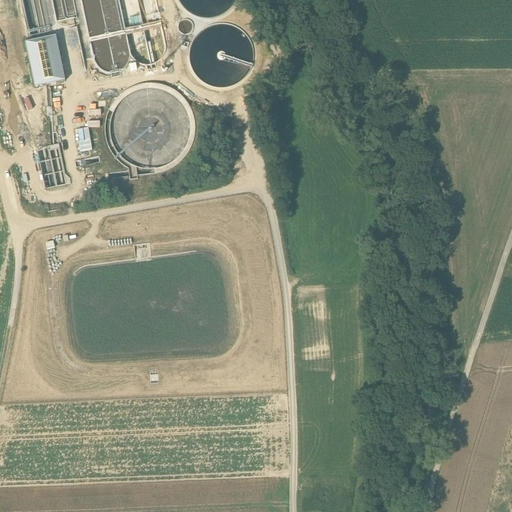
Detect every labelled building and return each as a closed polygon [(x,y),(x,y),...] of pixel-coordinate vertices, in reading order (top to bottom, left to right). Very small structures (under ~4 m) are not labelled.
[(21,0),(28,36),(48,31),(49,36),(54,35),(53,32),(50,33),(43,0),(21,0)] [(167,49),(162,27),(144,31),(127,35),(109,39),(91,43),(95,63),(96,65),(97,66),(98,68),(99,69),(101,70),(102,71),(104,72),(105,73),(107,73),(109,74),(111,74),(112,74),(114,74),(116,74),(118,73),(119,73),(121,72),(122,71),(124,70),(125,69),(126,67),(127,66),(128,64),(129,63),(130,61),(130,59),(130,58),(131,58),(132,58),(133,58),(134,60),(135,61),(136,62),(137,64),(139,65),(140,66),(142,66),(144,67),(146,67),(147,67),(149,67),(151,67),(153,67),(154,66),(156,66),(158,65),(159,64),(161,63),(162,62),(163,60),(164,59),(165,57),(166,56),(166,54),(167,52),(167,51),(167,49)] [(54,36),(27,41),(32,64),(29,64),(33,87),(44,84),(43,80),(54,78),(55,82),(63,81),(54,36)] [(82,157),(94,155),(93,143),(80,145),(82,157)] [(59,144),(46,146),(55,187),(70,184),(69,178),(65,174),(59,144)] [(99,156),(72,162),(73,168),(100,163),(99,156)]
